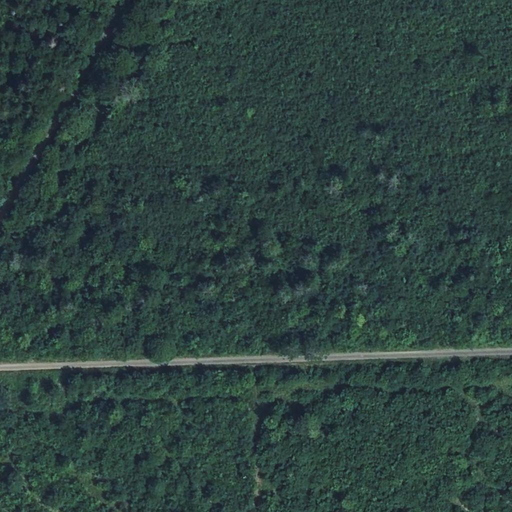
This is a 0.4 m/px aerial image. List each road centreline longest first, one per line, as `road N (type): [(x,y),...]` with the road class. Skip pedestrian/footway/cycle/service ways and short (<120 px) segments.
road 1 (track): [(511,352),(255,359)]
road 2 (track): [(255,359),(0,366)]
road 3 (track): [(0,215),(124,0)]
